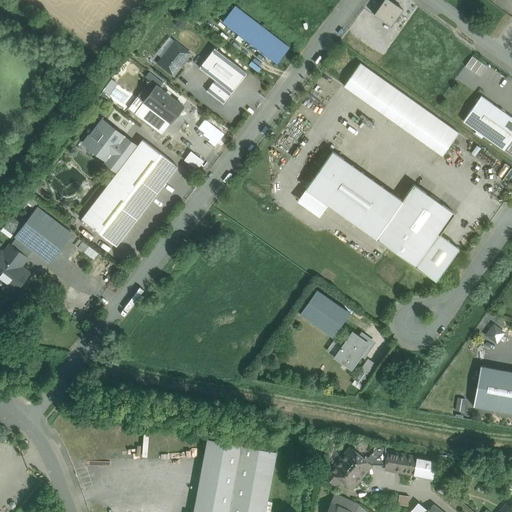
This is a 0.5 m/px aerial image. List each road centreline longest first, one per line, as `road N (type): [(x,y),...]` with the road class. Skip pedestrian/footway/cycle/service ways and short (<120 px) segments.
road 1 (unclassified): [(27,424),(354,0)]
road 2 (unknown): [(510,217),(363,114),(335,109),(294,159),(287,192),(302,216),(362,243)]
road 3 (unclassified): [(511,215),(456,292),(426,317)]
